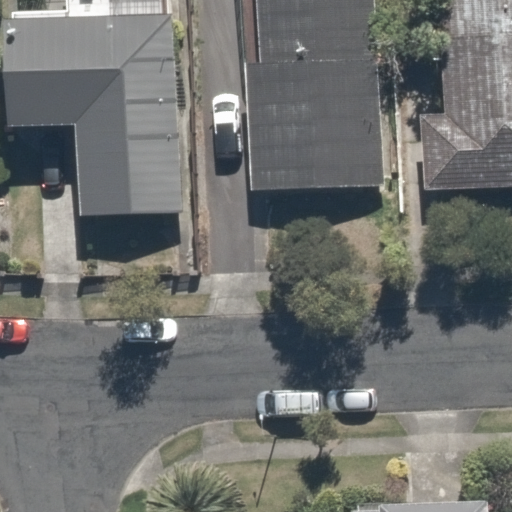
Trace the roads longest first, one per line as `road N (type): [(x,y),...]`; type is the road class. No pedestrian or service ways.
road 1 (residential): [(45,376),(511,356)]
road 2 (residential): [(45,376),(53,511)]
